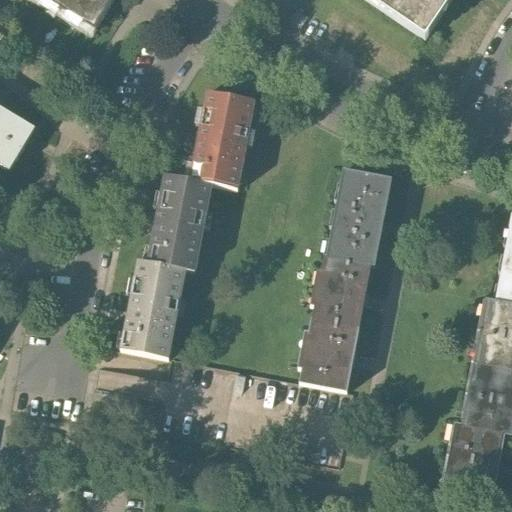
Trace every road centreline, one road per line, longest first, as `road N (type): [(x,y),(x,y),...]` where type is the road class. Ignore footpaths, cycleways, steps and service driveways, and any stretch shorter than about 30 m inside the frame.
road 1 (residential): [(206,4),(136,123),(58,372)]
road 2 (residential): [(256,50),(278,76),(347,112),(428,132)]
road 3 (residential): [(428,132),(374,97),(256,50)]
